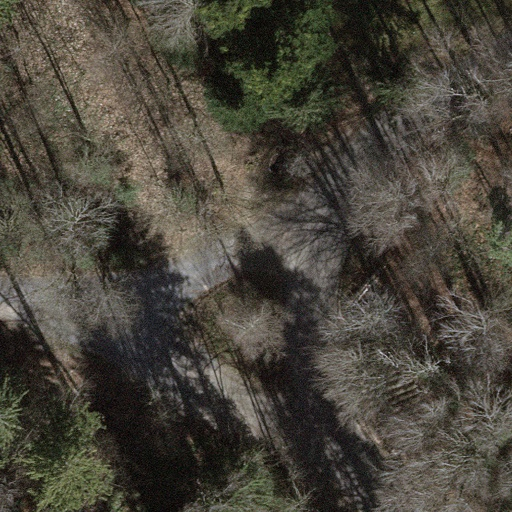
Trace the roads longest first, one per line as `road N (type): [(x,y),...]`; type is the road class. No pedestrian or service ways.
road 1 (unclassified): [(396,511),(323,425),(286,308),(297,217),(423,56),(511,9)]
road 2 (track): [(138,345),(297,217)]
road 3 (track): [(138,345),(323,425)]
road 4 (track): [(0,311),(138,345)]
